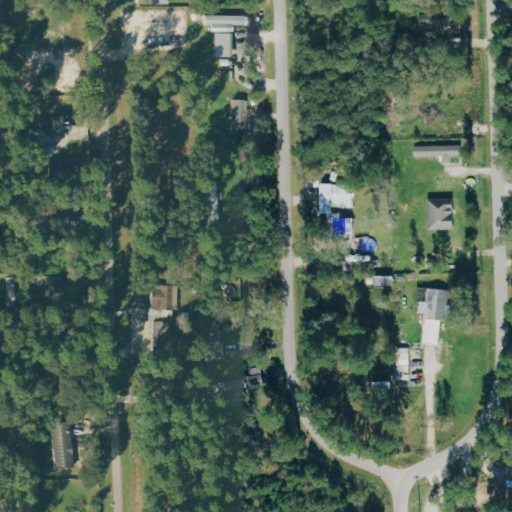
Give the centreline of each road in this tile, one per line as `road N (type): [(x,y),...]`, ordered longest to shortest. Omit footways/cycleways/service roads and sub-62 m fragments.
road 1 (residential): [(280,0),(296,395),(334,448),(401,476)]
road 2 (residential): [(401,476),(459,449),(485,423),(499,387),(491,0)]
road 3 (residential): [(118,511),(105,0)]
